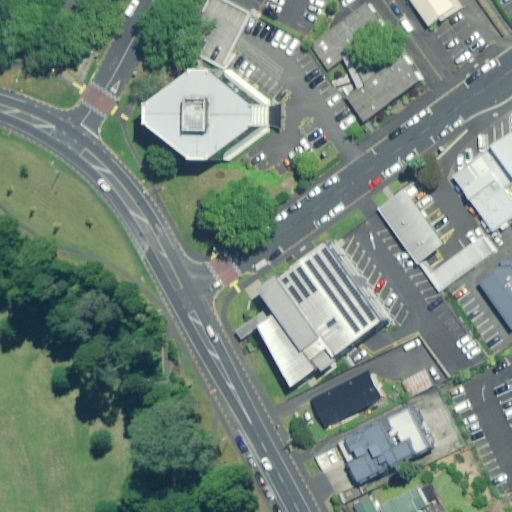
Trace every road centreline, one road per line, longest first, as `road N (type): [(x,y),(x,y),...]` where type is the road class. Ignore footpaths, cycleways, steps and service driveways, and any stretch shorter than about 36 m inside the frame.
road 1 (tertiary): [(511,71),(186,299)]
road 2 (tertiary): [(186,299),(300,511)]
road 3 (tertiary): [(68,141),(113,177),(186,299)]
road 4 (unclassified): [(68,141),(155,0)]
